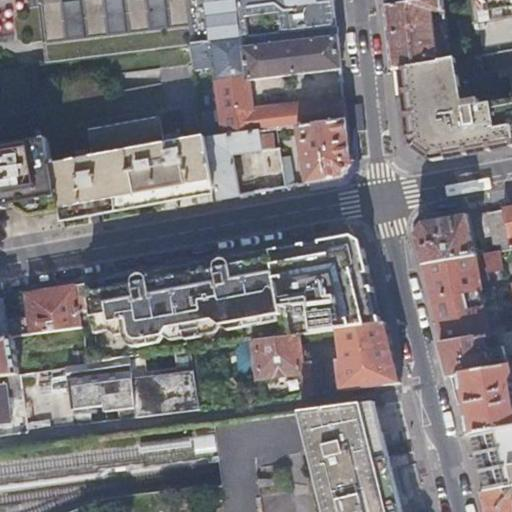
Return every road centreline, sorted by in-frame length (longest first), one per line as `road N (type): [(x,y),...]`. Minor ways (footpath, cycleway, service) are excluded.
road 1 (tertiary): [(0,270),(380,202)]
road 2 (residential): [(380,202),(456,511)]
road 3 (residential): [(357,0),(380,202)]
road 4 (tertiary): [(380,202),(511,175)]
